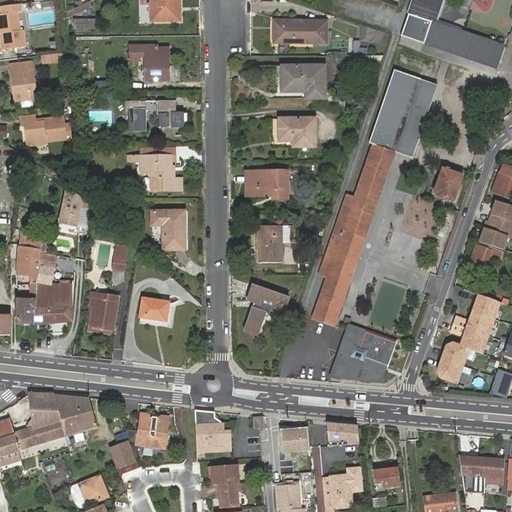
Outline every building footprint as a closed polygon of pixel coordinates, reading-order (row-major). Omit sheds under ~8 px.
[(150,0),(150,5),(150,21),(179,21),(178,0),(150,0)] [(411,0),(400,36),(496,68),(504,46),(435,21),(441,0),(411,0)] [(20,2),(1,4),(2,11),(0,11),(0,30),(4,30),(5,47),(23,45),(22,28),(18,28),(16,10),(21,10),(20,2)] [(74,21),(74,29),(96,29),(96,21),(74,21)] [(313,28),(313,22),(273,22),(273,44),(325,43),(325,28),(313,28)] [(156,47),(130,47),(130,61),(137,61),(138,57),(144,58),(145,81),(168,81),(167,49),(156,49),(156,47)] [(41,65),(64,63),(63,53),(40,55),(41,65)] [(8,62),(9,70),(29,68),(28,60),(8,62)] [(324,67),(281,67),(281,92),(305,92),(305,99),(324,99),(324,67)] [(29,68),(9,70),(10,79),(13,79),(14,90),(11,90),(12,98),(32,96),(31,88),(27,89),(27,78),(30,77),(29,68)] [(439,84),(394,69),(369,142),(373,143),(394,151),(413,157),(439,84)] [(174,102),(124,102),(124,111),(128,111),(129,131),(145,132),(146,118),(158,118),(158,127),(160,128),(160,137),(174,137),(174,128),(183,129),(183,113),(174,113),(174,102)] [(35,120),(34,117),(34,113),(19,115),(20,123),(23,123),(25,140),(45,139),(66,137),(63,114),(42,116),(42,119),(35,120)] [(313,120),(277,121),(278,142),(291,142),(291,148),(314,147),(313,120)] [(325,278),(311,319),(333,327),(394,151),(373,143),(353,200),(346,198),(319,276),(325,278)] [(177,157),(128,157),(128,162),(140,162),(140,174),(151,174),(151,191),(180,191),(180,179),(173,179),(173,166),(177,166),(177,157)] [(511,187),(511,169),(502,166),(492,193),(508,199),(511,187)] [(442,170),(433,194),(452,201),(461,177),(442,170)] [(285,172),(245,173),(246,197),(271,197),(271,200),(286,201),(285,172)] [(82,192),(81,210),(89,211),(89,199),(82,192)] [(71,194),(61,193),(57,222),(73,226),(76,213),(77,199),(71,194)] [(508,229),(511,217),(511,206),(496,202),(489,223),(508,229)] [(183,213),(151,213),(151,227),(162,226),(162,250),(184,250),(183,213)] [(508,229),(489,223),(486,222),(479,243),(500,250),(508,229)] [(295,228),(256,227),(256,263),(281,264),(280,240),(295,240),(295,228)] [(511,238),(511,236),(511,229),(508,229),(504,238),(500,250),(502,250),(507,237),(511,238)] [(40,248),(42,237),(22,235),(21,246),(40,248)] [(489,272),(494,257),(496,258),(500,250),(479,243),(477,242),(469,266),(489,272)] [(113,243),(112,253),(120,253),(121,244),(113,243)] [(40,250),(40,248),(21,246),(19,274),(38,276),(38,266),(40,253),(40,250)] [(505,260),(507,252),(502,250),(500,250),(496,258),(505,260)] [(55,256),(40,253),(38,266),(54,268),(55,256)] [(120,253),(112,253),(112,267),(124,268),(125,253),(120,253)] [(35,300),(35,305),(69,304),(69,286),(58,286),(58,278),(37,276),(37,282),(35,300)] [(16,300),(16,325),(33,324),(35,305),(35,300),(37,282),(32,281),(30,295),(30,300),(16,300)] [(469,284),(467,290),(478,294),(481,288),(469,284)] [(287,300),(252,288),(247,301),(254,304),(245,332),(256,336),(264,315),(279,320),(287,300)] [(94,309),(92,327),(113,330),(118,297),(96,294),(94,309)] [(501,303),(479,296),(461,346),(453,343),(447,346),(437,373),(440,379),(457,386),(470,349),(483,353),(501,303)] [(168,302),(142,299),(139,318),(165,322),(168,302)] [(69,304),(35,305),(33,324),(70,321),(69,304)] [(0,330),(9,331),(9,325),(9,317),(0,316),(0,330)] [(511,330),(511,331),(503,356),(511,358),(511,330)] [(343,371),(347,372),(355,374),(356,371),(367,375),(367,377),(375,380),(381,364),(386,366),(388,367),(396,344),(365,333),(360,349),(344,343),(336,364),(345,367),(343,371)] [(345,378),(347,372),(343,371),(345,367),(336,364),(332,377),(345,378)] [(375,380),(367,377),(367,375),(356,371),(355,374),(347,372),(345,378),(381,382),(386,366),(381,364),(375,380)] [(489,393),(506,399),(511,382),(511,373),(498,369),(489,393)] [(54,396),(29,393),(34,428),(14,433),(9,421),(0,423),(0,456),(67,437),(54,396)] [(88,399),(54,396),(67,437),(98,428),(88,399)] [(227,454),(228,436),(222,435),(222,426),(216,419),(216,413),(196,411),(194,452),(227,454)] [(158,449),(143,415),(137,414),(135,432),(135,433),(134,443),(142,444),(142,447),(141,449),(153,450),(153,449),(158,449)] [(146,415),(143,415),(158,449),(164,450),(168,418),(160,417),(157,419),(154,420),(154,425),(149,425),(150,420),(148,418),(146,415)] [(254,428),(259,428),(264,428),(263,418),(253,418),(254,428)] [(359,444),(358,426),(328,424),(329,441),(348,439),(349,445),(359,444)] [(310,451),(309,430),(281,432),(283,453),(310,451)] [(135,432),(125,431),(131,446),(134,446),(134,443),(133,441),(135,433),(135,432)] [(112,450),(118,468),(135,462),(128,445),(112,450)] [(486,459),(460,457),(462,476),(481,477),(481,481),(484,481),(486,459)] [(504,461),(486,459),(484,481),(487,481),(487,478),(502,479),(504,461)] [(118,468),(122,478),(139,471),(135,462),(118,468)] [(219,487),(239,486),(238,467),(213,469),(214,477),(215,487),(219,487)] [(375,472),(377,492),(383,491),(383,488),(399,487),(397,470),(375,472)] [(481,481),(481,477),(462,476),(463,486),(484,488),(484,481),(481,481)] [(352,507),(350,481),(342,482),(341,477),(330,478),(324,478),(326,509),(326,511),(333,511),(333,508),(352,507)] [(108,501),(99,479),(78,488),(88,510),(108,501)] [(299,484),(276,486),(278,511),(305,511),(305,510),(301,511),(299,484)] [(243,494),(242,485),(239,486),(219,487),(219,495),(223,495),(223,501),(220,501),(221,511),(240,509),(238,494),(243,494)] [(424,498),(425,511),(457,511),(455,495),(424,498)] [(372,500),(373,508),(386,506),(386,499),(372,500)]
